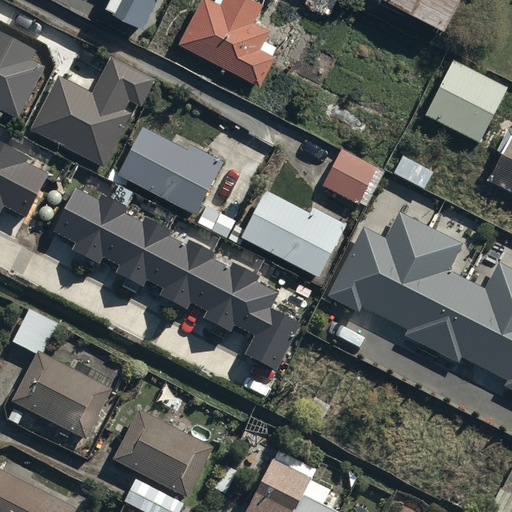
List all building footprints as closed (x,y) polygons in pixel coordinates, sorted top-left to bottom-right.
[(142,33),(160,0),(108,0),(103,11),(142,33)] [(200,0),(178,41),(260,85),(286,36),(257,21),(268,0),(271,0),(278,3),(279,0),(200,0)] [(400,0),(445,23),(457,0),(400,0)] [(0,115),(1,117),(5,109),(19,117),(46,65),(31,57),(36,49),(0,30),(0,115)] [(60,75),(31,128),(104,166),(133,113),(126,109),(131,100),(142,106),(157,79),(113,55),(92,92),(60,75)] [(454,61),(426,116),(479,143),(507,87),(454,61)] [(141,129),(117,175),(196,217),(224,162),(185,142),(181,150),(141,129)] [(511,137),(489,181),(511,193),(511,137)] [(0,211),(1,212),(4,207),(24,218),(48,174),(26,162),(28,157),(0,142),(0,211)] [(345,151),(324,187),(358,206),(379,171),(345,151)] [(77,190),(56,231),(78,242),(74,249),(99,262),(102,256),(120,265),(117,273),(144,286),(147,279),(164,288),(160,295),(186,308),(190,301),(208,311),(205,317),(231,330),(234,324),(256,335),(246,353),(276,369),(299,323),(271,308),(279,292),(258,281),(260,275),(232,261),(229,267),(213,258),(216,253),(189,239),(186,244),(169,235),(172,231),(145,217),(142,223),(123,213),(126,207),(102,195),(99,201),(77,190)] [(268,194),(244,239),(319,278),(347,224),(315,207),(310,216),(268,194)] [(465,245),(400,212),(386,239),(364,228),(328,298),(360,314),(363,308),(409,331),(406,337),(459,365),(462,359),(507,382),(504,388),(511,392),(511,268),(499,262),(486,288),(452,271),(465,245)] [(97,290),(85,314),(129,338),(142,313),(97,290)] [(55,324),(33,312),(16,341),(39,353),(55,324)] [(16,403),(86,438),(110,389),(40,354),(16,403)] [(143,414),(120,460),(192,496),(215,449),(143,414)] [(255,487),(242,511),(333,511),(325,507),(332,494),(312,483),(317,473),(280,454),(275,463),(273,462),(258,489),(255,487)] [(0,466),(0,511),(73,511),(76,506),(0,466)] [(180,511),(185,502),(136,480),(126,502),(146,511),(180,511)]
